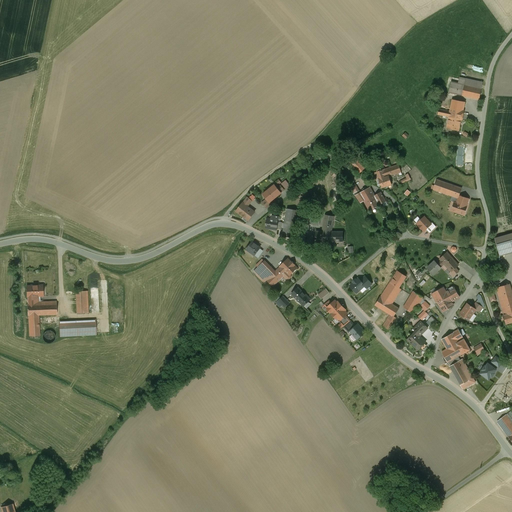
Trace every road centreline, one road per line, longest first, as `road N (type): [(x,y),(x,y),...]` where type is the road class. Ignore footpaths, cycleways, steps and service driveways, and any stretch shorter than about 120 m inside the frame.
road 1 (unclassified): [(0,244),(45,240),(127,262),(224,224),(292,253),(335,289)]
road 2 (residential): [(511,32),(490,70),(477,156),(485,250)]
road 3 (residential): [(407,237),(392,199),(310,145)]
road 4 (unclassified): [(335,289),(424,371)]
